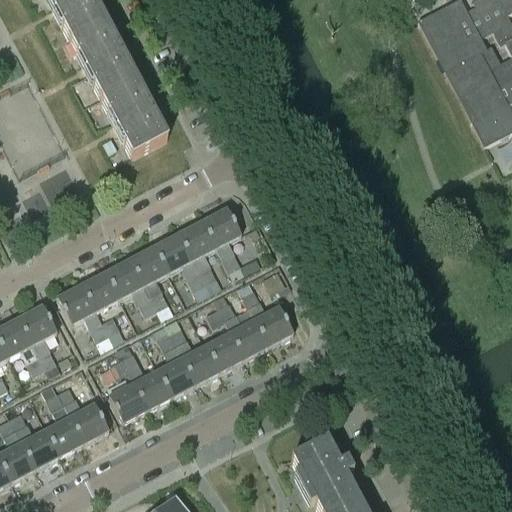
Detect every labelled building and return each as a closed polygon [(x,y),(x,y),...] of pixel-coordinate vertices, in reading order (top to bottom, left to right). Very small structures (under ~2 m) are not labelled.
[(44,0),(69,47),(104,28),(91,3),(96,0),(44,0)] [(511,0),(488,0),(472,8),(475,13),(464,19),(457,7),(417,28),(470,128),(483,153),(511,137),(511,34),(506,23),(511,19),(511,0)] [(117,52),(104,28),(69,47),(100,106),(135,87),(122,62),(128,58),(123,49),(117,52)] [(135,87),(100,106),(130,165),(166,147),(152,121),(160,117),(154,107),(148,111),(135,87)] [(45,194),(6,208),(15,234),(53,220),(48,206),(54,204),(50,191),(56,189),(54,181),(42,185),(45,194)] [(216,256),(215,257),(220,266),(233,259),(228,250),(241,243),(227,217),(202,230),(216,256)] [(196,279),(197,278),(208,272),(203,263),(215,257),(216,256),(202,230),(178,242),(192,269),(191,269),(196,279)] [(178,242),(154,255),(168,282),(191,269),(192,269),(178,242)] [(148,304),(149,304),(160,298),(155,288),(168,282),(154,255),(130,267),(144,294),(143,294),(148,304)] [(227,280),(228,279),(239,273),(233,259),(220,266),(227,280)] [(130,267),(105,280),(119,307),(143,294),(144,294),(130,267)] [(197,278),(204,292),(216,286),(208,272),(197,278)] [(244,283),(239,273),(228,279),(233,289),(244,283)] [(204,292),(197,278),(196,279),(185,285),(192,299),(204,292)] [(81,293),(95,319),(119,307),(105,280),(81,293)] [(252,297),(248,289),(236,295),(240,303),(252,297)] [(83,326),(89,336),(101,330),(95,319),(81,293),(56,305),(70,332),(83,326)] [(247,317),(248,317),(259,311),(252,297),(240,303),(247,317)] [(167,312),(160,298),(149,304),(156,318),(167,312)] [(228,310),(223,301),(223,300),(213,305),(213,306),(217,315),(228,310)] [(136,310),(144,323),(156,318),(149,304),(148,304),(136,310)] [(216,315),(224,329),(235,323),(228,310),(217,315),(216,315)] [(278,314),(265,322),(259,311),(248,317),(254,328),(268,355),(293,342),(278,314)] [(42,314),(17,326),(37,363),(49,357),(44,348),(57,341),(42,314)] [(211,335),(224,329),(216,315),(204,322),(211,335)] [(244,368),(268,355),(254,328),(241,334),(235,323),(224,329),(230,340),(229,340),(244,368)] [(119,337),(112,324),(101,330),(108,343),(119,337)] [(0,335),(0,352),(8,366),(20,360),(25,369),(37,363),(17,326),(0,335)] [(96,349),(108,343),(101,330),(89,336),(96,349)] [(169,342),(163,332),(151,338),(157,349),(169,342)] [(169,342),(175,355),(189,348),(182,335),(169,342)] [(229,340),(205,353),(220,380),(244,368),(229,340)] [(175,355),(169,342),(157,349),(163,361),(174,355),(175,355)] [(196,393),(220,380),(205,353),(195,359),(189,348),(175,355),(174,355),(180,366),(181,366),(196,393)] [(44,377),(56,371),(49,357),(37,363),(44,377)] [(131,361),(120,367),(127,381),(139,375),(131,361)] [(32,383),(44,377),(37,363),(25,369),(32,383)] [(196,393),(181,366),(180,366),(157,378),(171,406),(196,393)] [(127,381),(120,367),(109,373),(116,387),(127,381)] [(144,385),(139,375),(127,381),(133,391),(147,419),(171,406),(157,378),(144,385)] [(133,391),(108,404),(123,432),(147,419),(133,391)] [(44,407),(55,400),(51,392),(39,398),(44,407)] [(56,400),(64,414),(76,407),(68,394),(56,400)] [(44,407),(52,420),(64,414),(56,400),(55,400),(44,407)] [(94,412),(70,424),(69,425),(84,452),(108,439),(94,412)] [(70,424),(64,414),(52,420),(57,431),(45,437),(59,465),(84,452),(69,425),(70,424)] [(20,419),(8,425),(16,439),(27,433),(20,419)] [(0,440),(3,446),(16,439),(8,425),(0,429),(0,440)] [(33,443),(27,433),(16,439),(21,450),(35,477),(59,465),(45,437),(33,443)] [(339,471),(326,447),(291,466),(314,511),(347,511),(358,507),(345,484),(353,480),(347,467),(339,471)] [(21,450),(0,460),(0,468),(11,490),(35,477),(21,450)] [(0,495),(11,490),(0,468),(0,495)]
